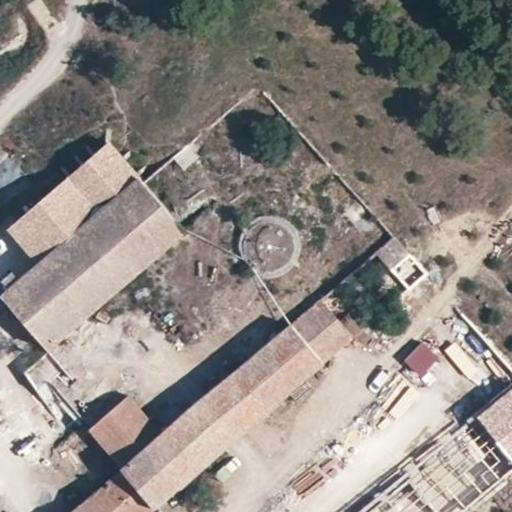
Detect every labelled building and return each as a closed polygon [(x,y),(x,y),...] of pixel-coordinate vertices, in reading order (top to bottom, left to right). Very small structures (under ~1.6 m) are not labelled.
[(185,231),(107,141),(6,226),(20,244),(37,263),(19,279),(12,271),(0,278),(0,280),(7,288),(0,295),(45,349),(185,231)] [(428,272),(394,235),(375,251),(394,274),(384,281),(398,297),(428,272)] [(149,511),(219,452),(362,329),(348,312),(337,321),(319,300),(228,377),(212,391),(161,434),(123,467),(69,511),(149,511)] [(478,319),(447,335),(460,361),(492,346),(478,319)] [(204,379),(212,391),(228,377),(219,366),(204,379)] [(461,511),(511,471),(511,389),(362,511),(461,511)] [(90,428),(123,467),(161,434),(130,396),(90,428)]
